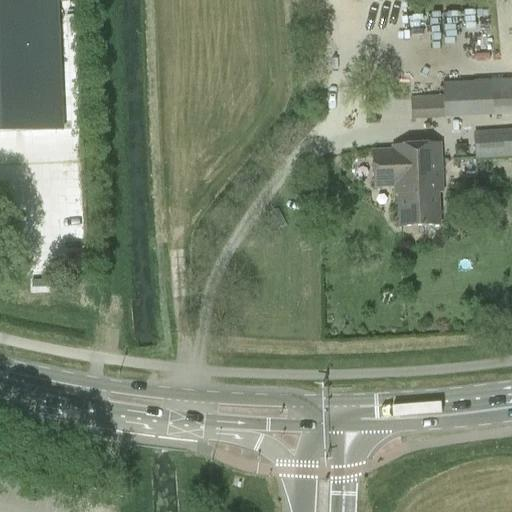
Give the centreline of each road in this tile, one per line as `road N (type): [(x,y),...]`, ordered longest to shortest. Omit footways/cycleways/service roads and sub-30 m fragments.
road 1 (track): [(187,418),(175,249),(189,194),(240,81),(255,0)]
road 2 (primary): [(336,413),(0,368)]
road 3 (primary): [(0,381),(216,421)]
road 4 (secondary): [(336,413),(511,400)]
road 5 (primary): [(216,421),(285,425),(336,413)]
